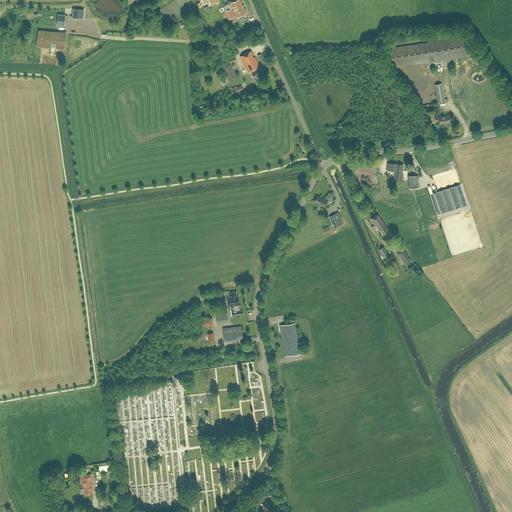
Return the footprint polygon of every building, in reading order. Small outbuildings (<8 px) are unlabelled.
[(226,11),(228,15),(227,15),(228,18),(231,17),(231,18),(236,16),(237,17),(246,13),(243,8),(242,8),(239,0),(236,0),(230,3),(233,8),(226,11)] [(83,10),(73,9),(72,17),(83,18),(83,10)] [(194,22),(197,28),(202,25),(199,19),(194,22)] [(222,30),(217,27),(214,31),(219,35),(222,30)] [(41,46),(61,48),(62,35),(57,34),(57,32),(47,31),(47,34),(43,33),(43,34),(42,33),(41,46)] [(466,57),(466,53),(464,39),(463,37),(390,48),(393,68),(466,57)] [(240,56),(248,73),(251,71),(254,77),(263,73),(260,66),(260,67),(255,57),(254,58),(252,55),(253,54),(251,51),(240,56)] [(237,78),(229,64),(222,68),(229,82),(237,78)] [(435,85),(438,102),(445,101),(441,83),(435,85)] [(243,91),(240,85),(230,89),(233,96),(243,91)] [(438,115),(435,116),(435,121),(439,120),(439,124),(449,122),(448,115),(438,117),(438,115)] [(394,171),(394,180),(402,181),(403,175),(402,175),(402,171),(403,164),(387,163),(386,170),(394,171)] [(419,187),(418,175),(408,176),(409,188),(419,187)] [(466,205),(460,185),(430,194),(437,215),(466,205)] [(317,196),(314,202),(324,207),(327,200),(321,197),(321,198),(317,196)] [(343,223),(337,212),(329,216),(335,227),(343,223)] [(378,214),(370,219),(375,227),(376,226),(383,235),(389,231),(378,214)] [(384,246),(378,249),(384,259),(389,256),(384,246)] [(404,250),(398,253),(404,264),(410,260),(404,250)] [(238,306),(238,305),(239,305),(238,296),(236,297),(236,295),(236,291),(229,292),(229,297),(227,298),(228,306),(235,305),(235,306),(238,306)] [(216,312),(217,322),(228,321),(227,311),(216,312)] [(294,322),(279,325),(285,356),(300,353),(294,322)] [(223,328),(224,340),(243,338),(241,326),(223,328)] [(92,487),(93,486),(91,474),(81,475),(82,485),(83,485),(85,494),(92,493),(92,488),(92,487)] [(271,491),(260,497),(262,500),(270,497),(272,502),(276,500),(271,491)]
